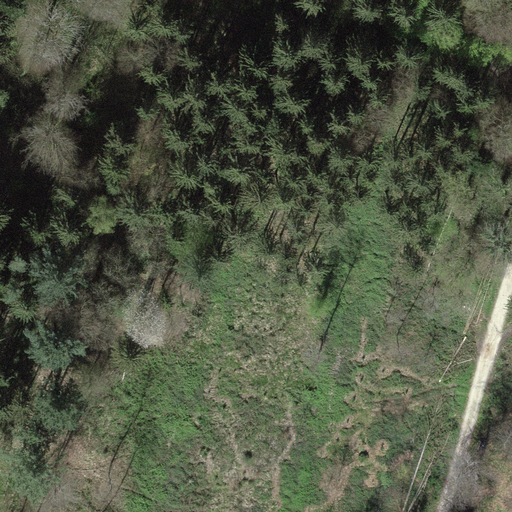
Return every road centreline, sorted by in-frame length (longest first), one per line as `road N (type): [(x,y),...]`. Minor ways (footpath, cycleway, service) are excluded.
road 1 (track): [(111,0),(0,448)]
road 2 (track): [(511,278),(441,511)]
road 3 (track): [(322,0),(476,51),(511,74)]
